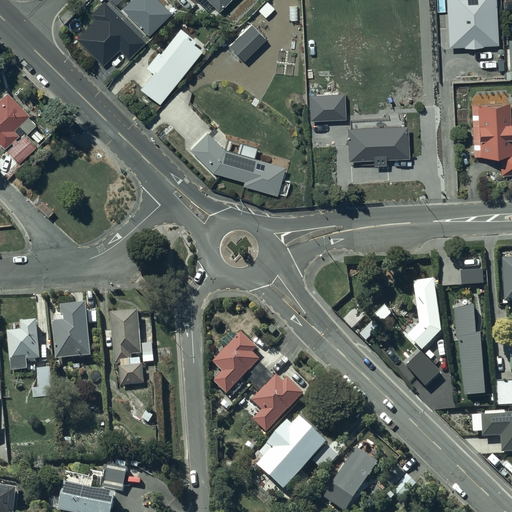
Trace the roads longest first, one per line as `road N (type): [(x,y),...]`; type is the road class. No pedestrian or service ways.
road 1 (unclassified): [(504,511),(260,271)]
road 2 (residential): [(203,511),(191,311),(215,267)]
road 3 (tertiary): [(511,218),(377,225),(271,242)]
road 4 (tertiary): [(17,34),(174,188)]
road 5 (residential): [(174,188),(119,241),(73,263)]
